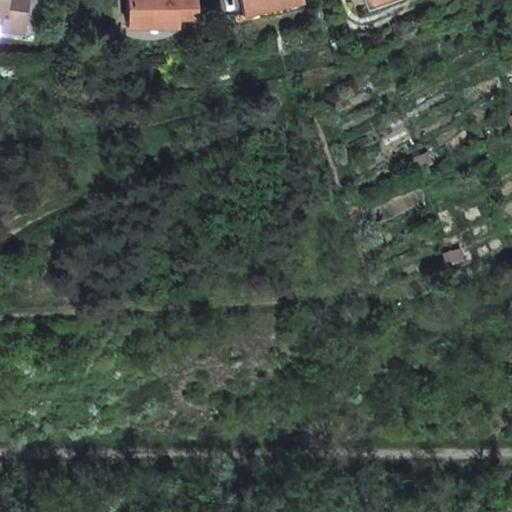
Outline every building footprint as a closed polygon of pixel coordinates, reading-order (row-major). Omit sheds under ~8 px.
[(0,0),(0,12),(2,12),(0,27),(23,30),(26,0),(0,0)] [(125,0),(125,27),(172,26),(172,18),(192,18),(191,0),(125,0)] [(237,0),(242,15),(276,7),(276,3),(286,0),(237,0)] [(286,0),(276,3),(276,7),(278,13),(301,8),(298,0),(286,0)] [(424,151),(407,156),(410,166),(426,161),(424,151)] [(440,262),(457,257),(455,248),(438,252),(440,262)]
